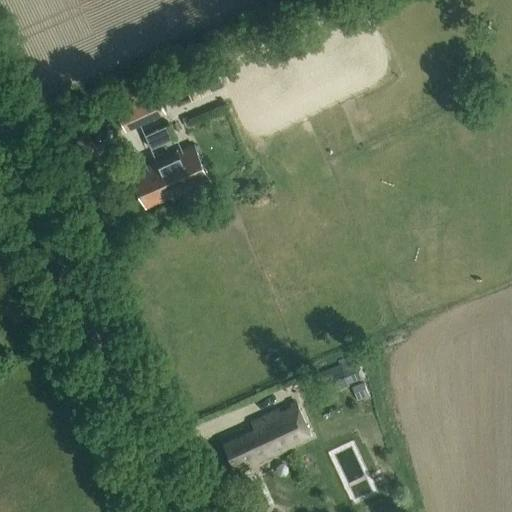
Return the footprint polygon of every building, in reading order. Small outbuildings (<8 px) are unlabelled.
[(125,130),(163,114),(152,87),(114,104),(125,130)] [(145,136),(151,150),(176,138),(170,125),(145,136)] [(175,199),(210,184),(192,147),(157,163),(159,167),(133,178),(147,207),(173,196),(175,199)] [(347,385),(339,366),(309,378),(317,397),(347,385)] [(267,459),(312,438),(296,404),(252,424),(256,431),(225,445),(237,472),(267,458),(267,459)]
